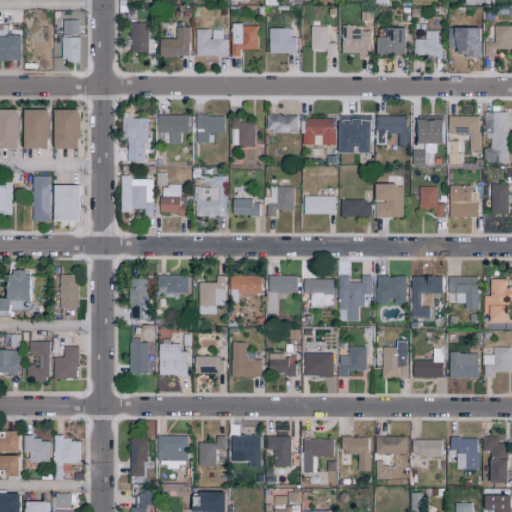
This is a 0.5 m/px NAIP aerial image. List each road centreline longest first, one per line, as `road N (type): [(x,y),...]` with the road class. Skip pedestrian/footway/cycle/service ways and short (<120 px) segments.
road 1 (residential): [(99,0),(106,511)]
road 2 (residential): [(0,85),(511,87)]
road 3 (residential): [(0,407),(511,407)]
road 4 (residential): [(0,247),(511,247)]
